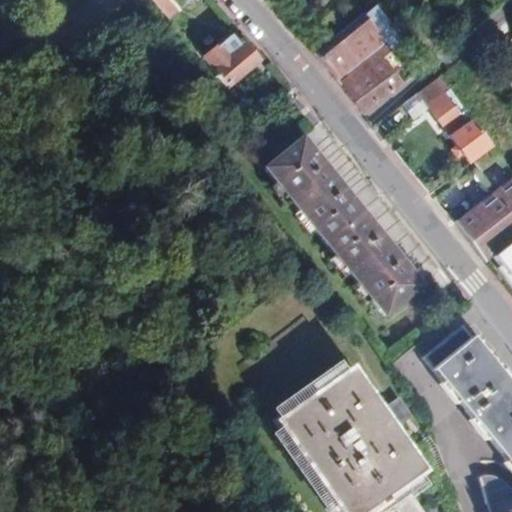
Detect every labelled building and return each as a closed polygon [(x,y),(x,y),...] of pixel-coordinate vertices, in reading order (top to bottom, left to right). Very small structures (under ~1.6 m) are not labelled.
[(166,0),(147,0),(169,24),(179,16),(166,0)] [(396,37),(366,5),(354,15),(383,48),(396,37)] [(395,84),(372,58),(383,48),(354,15),(310,54),(361,113),(395,84)] [(227,93),(257,64),(244,49),(241,52),(229,39),(200,62),(227,93)] [(488,145),(469,120),(463,125),(442,99),(441,100),(428,85),(413,98),(466,161),(488,145)] [(442,272),(321,126),(266,173),(385,320),(442,272)] [(511,175),(511,176),(453,223),(485,261),(492,255),(511,240),(511,175)] [(511,240),(492,255),(511,280),(511,240)] [(511,511),(511,398),(462,342),(421,381),(511,497),(511,511)] [(412,511),(399,494),(423,476),(346,374),(274,429),(336,511),(412,511)] [(382,405),(392,424),(408,414),(398,396),(382,405)]
